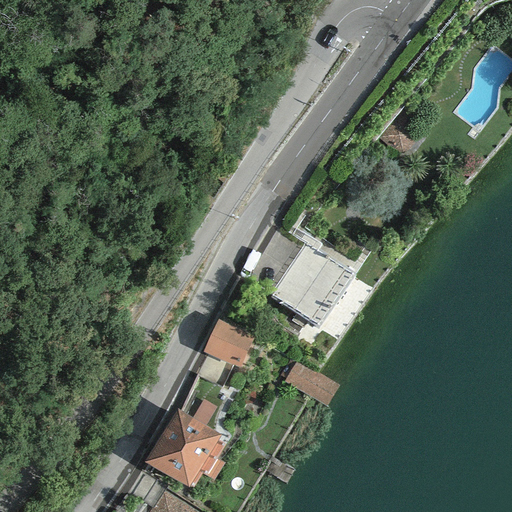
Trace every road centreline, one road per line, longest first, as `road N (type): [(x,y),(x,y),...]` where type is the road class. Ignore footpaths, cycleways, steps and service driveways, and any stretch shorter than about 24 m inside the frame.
road 1 (tertiary): [(0,510),(144,330),(336,23),(364,11),(394,22)]
road 2 (tertiary): [(394,22),(294,160),(84,511)]
